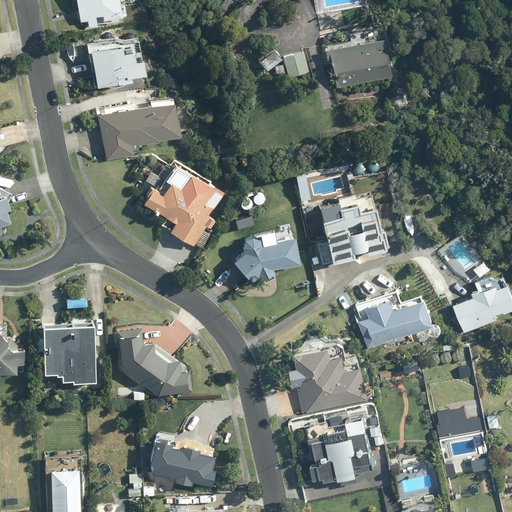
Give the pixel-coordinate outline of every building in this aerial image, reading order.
[(76,0),(80,21),(86,20),(88,27),(97,25),(95,16),(101,14),(103,19),(121,16),(117,0),(76,0)] [(241,3),(236,0),(222,0),(217,6),(230,17),(241,3)] [(387,38),(326,50),(328,61),(332,60),(337,87),(391,77),(388,61),(391,60),(387,38)] [(89,49),(97,88),(132,80),(131,76),(145,74),(142,59),(134,60),(132,50),(122,51),(120,44),(108,46),(108,45),(89,49)] [(271,52),(260,62),(268,71),(279,61),(271,52)] [(283,57),(288,77),(309,72),(304,52),(283,57)] [(274,67),(277,75),(285,73),(283,64),(274,67)] [(190,88),(194,92),(200,90),(201,85),(197,81),(191,83),(190,88)] [(391,99),(390,100),(390,102),(390,104),(390,105),(391,107),(392,108),(393,110),(395,111),(396,111),(398,112),(399,112),(401,112),(403,112),(404,111),(406,110),(407,109),(408,107),(409,106),(409,104),(409,103),(409,101),(409,99),(408,98),(407,96),(406,95),(405,94),(403,93),(401,93),(400,93),(398,93),(396,93),(395,94),(394,95),(392,96),(391,97),(391,99)] [(173,101),(97,114),(106,160),(133,155),(132,146),(159,141),(159,138),(179,135),(173,101)] [(163,164),(154,158),(148,168),(157,174),(163,164)] [(171,232),(193,245),(195,243),(202,247),(207,239),(211,229),(204,224),(209,215),(206,213),(209,209),(211,210),(222,191),(218,189),(210,201),(207,199),(212,191),(188,176),(181,188),(171,182),(163,194),(150,187),(145,195),(148,197),(143,204),(176,223),(171,232)] [(0,232),(2,232),(0,226),(0,225),(10,222),(6,210),(9,209),(5,197),(0,198),(0,232)] [(339,204),(320,209),(327,239),(317,242),(322,264),(332,261),(332,263),(354,257),(353,252),(366,249),(367,253),(385,249),(385,246),(387,246),(383,230),(380,231),(375,208),(360,212),(358,204),(340,208),(339,204)] [(259,238),(252,235),(244,239),(242,246),(245,252),(234,261),(252,282),(258,277),(261,281),(275,273),(273,269),(300,264),(294,237),(262,243),(259,238)] [(476,297),(456,305),(466,331),(500,318),(498,314),(507,310),(507,313),(511,310),(511,283),(501,287),(500,284),(494,287),(492,281),(482,285),(484,290),(475,294),(476,297)] [(370,348),(436,326),(427,299),(396,310),(392,299),(369,307),(373,317),(361,321),(370,348)] [(123,369),(158,395),(192,390),(189,371),(182,372),(179,359),(167,361),(154,351),(152,342),(143,343),(141,327),(116,331),(123,369)] [(43,339),(44,374),(56,373),(56,376),(62,376),(62,382),(73,381),(72,384),(95,383),(93,331),(72,332),(72,338),(43,339)] [(0,374),(16,374),(16,364),(24,364),(24,348),(18,348),(17,344),(10,337),(4,337),(0,333),(0,374)] [(304,412),(370,399),(369,398),(375,397),(373,384),(367,385),(364,367),(348,370),(345,355),(332,358),(330,348),(296,354),(300,372),(299,373),(298,376),(299,378),(299,380),(300,382),(302,383),(302,386),(299,387),(304,412)] [(407,369),(422,365),(420,357),(405,362),(407,369)] [(134,399),(144,399),(144,390),(134,390),(134,399)] [(487,416),(491,429),(500,426),(497,413),(487,416)] [(359,472),(375,469),(368,422),(365,422),(364,417),(348,419),(350,430),(330,433),(328,422),(312,424),(313,430),(310,430),(316,465),(314,465),(316,480),(327,478),(327,481),(359,475),(359,472)] [(155,440),(150,463),(153,464),(151,472),(174,478),(173,481),(191,485),(192,481),(211,485),(214,470),(211,470),(214,456),(198,452),(198,449),(183,446),(182,449),(170,446),(170,444),(155,440)] [(377,446),(378,455),(387,453),(386,445),(377,446)] [(50,470),(51,511),(79,511),(78,469),(50,470)] [(154,485),(143,486),(144,496),(154,496),(154,485)] [(128,496),(140,495),(140,488),(128,488),(128,496)] [(434,511),(430,495),(402,501),(404,511),(434,511)]
